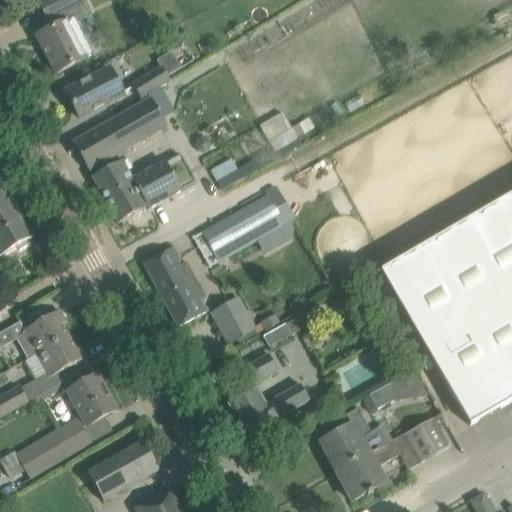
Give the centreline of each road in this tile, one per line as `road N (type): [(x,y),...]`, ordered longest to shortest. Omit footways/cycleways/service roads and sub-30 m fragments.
road 1 (tertiary): [(236,511),(0,98)]
road 2 (unclassified): [(511,449),(401,511)]
